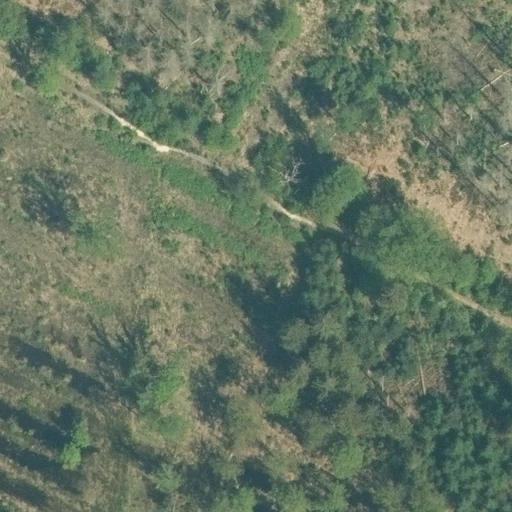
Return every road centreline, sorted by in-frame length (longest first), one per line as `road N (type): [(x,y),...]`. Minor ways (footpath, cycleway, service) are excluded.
road 1 (track): [(511,329),(0,54)]
road 2 (track): [(333,232),(247,417),(220,511)]
